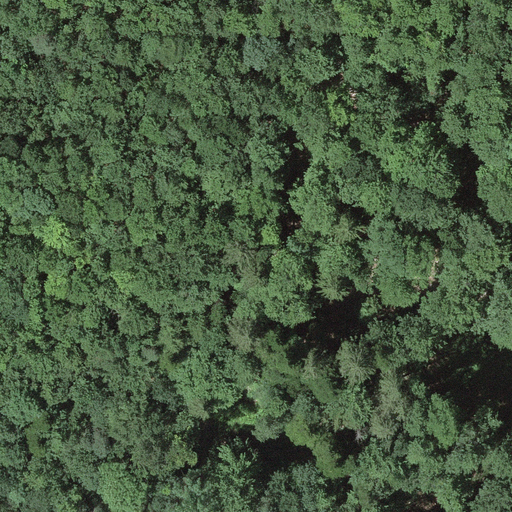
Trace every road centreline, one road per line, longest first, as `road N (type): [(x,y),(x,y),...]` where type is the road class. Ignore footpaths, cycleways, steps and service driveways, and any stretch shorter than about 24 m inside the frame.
road 1 (track): [(221,431),(511,484)]
road 2 (track): [(317,243),(388,274),(511,302)]
road 3 (track): [(323,65),(511,124)]
